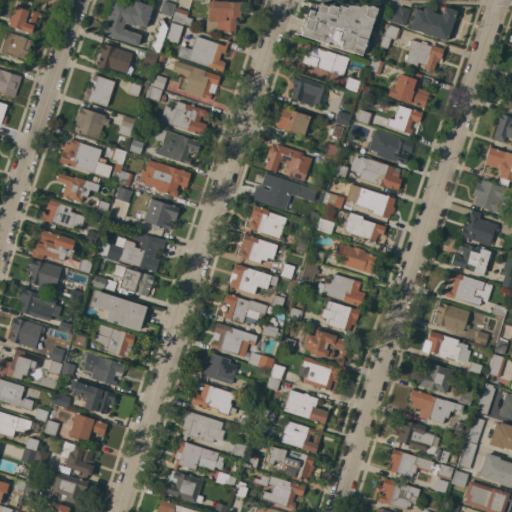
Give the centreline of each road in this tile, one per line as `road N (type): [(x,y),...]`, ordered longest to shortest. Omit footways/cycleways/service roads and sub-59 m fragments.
road 1 (residential): [(283,0),(120,511)]
road 2 (residential): [(495,0),(336,511)]
road 3 (residential): [(78,0),(0,253)]
